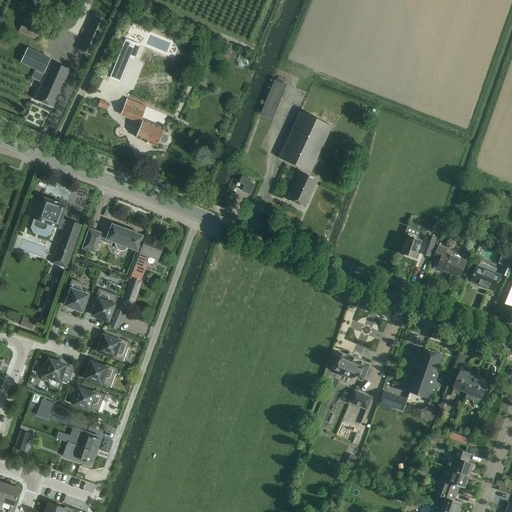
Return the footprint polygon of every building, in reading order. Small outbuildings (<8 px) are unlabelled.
[(87,67),(91,57),(90,56),(97,42),(96,41),(106,21),(95,15),(86,36),(87,37),(80,52),(78,60),(79,64),(80,64),(79,69),(84,71),(86,67),(87,67)] [(23,22),(18,32),(38,42),(43,31),(23,22)] [(44,74),(51,58),(28,48),(21,63),(44,74)] [(224,51),(221,56),(230,60),(233,55),(224,51)] [(239,56),(236,61),(239,63),(238,63),(238,64),(238,65),(238,66),(238,67),(239,67),(239,68),(240,68),(241,68),(242,68),(243,68),(244,67),(244,66),(245,66),(245,65),(248,66),(250,61),(239,56)] [(53,109),(71,70),(52,62),(35,100),(53,109)] [(272,120),(287,84),(275,80),(260,115),(272,120)] [(140,123),(146,107),(128,99),(121,115),(140,123)] [(107,110),(110,104),(100,100),(98,107),(107,110)] [(310,173),(332,127),(300,112),(279,159),(310,173)] [(167,142),(168,139),(167,135),(162,134),(164,129),(143,120),(136,138),(157,147),(159,142),(163,144),(167,142)] [(305,208),(317,181),(299,173),(287,200),(305,208)] [(251,195),(255,184),(251,183),(252,180),(243,176),(240,183),(245,186),(242,192),(251,195)] [(37,222),(35,225),(36,227),(43,230),(46,229),(47,225),(53,228),(59,229),(59,228),(64,229),(52,263),(67,269),(82,226),(67,221),(67,222),(62,220),(67,206),(44,198),(36,221),(37,222)] [(137,251),(142,237),(112,225),(107,239),(101,237),(102,234),(90,230),(83,249),(95,253),(100,241),(111,244),(112,242),(116,243),(116,244),(116,245),(116,246),(116,247),(116,248),(117,249),(118,250),(122,252),(123,252),(124,251),(126,251),(126,250),(127,249),(128,249),(128,248),(137,251)] [(408,234),(401,252),(403,252),(404,255),(405,255),(408,254),(416,257),(422,240),(417,238),(414,237),(414,235),(408,233),(408,234)] [(430,257),(436,238),(428,235),(421,254),(430,257)] [(140,253),(148,256),(158,259),(164,243),(146,237),(140,253)] [(446,248),(448,244),(441,241),(439,245),(433,258),(440,261),(438,267),(460,276),(467,260),(446,251),(448,248),(446,248)] [(144,267),(148,256),(140,253),(130,280),(141,284),(142,281),(146,268),(144,267)] [(507,276),(511,264),(511,257),(507,256),(500,273),(507,276)] [(497,269),(480,262),(478,266),(471,281),(494,291),(501,276),(495,273),(497,269)] [(80,312),(83,311),(90,292),(82,290),(81,283),(72,280),(66,296),(69,297),(66,306),(76,310),(80,312)] [(134,302),(141,284),(130,280),(124,298),(134,302)] [(107,322),(110,320),(119,296),(99,289),(93,305),(96,306),(93,316),(103,319),(103,320),(107,322)] [(115,331),(122,312),(115,310),(108,328),(115,331)] [(32,329),(35,320),(24,316),(20,325),(32,329)] [(113,340),(104,336),(100,346),(98,351),(99,353),(123,362),(130,343),(114,337),(113,340)] [(409,392),(428,398),(431,393),(437,394),(438,388),(432,386),(438,372),(435,371),(442,354),(440,354),(440,351),(437,350),(434,352),(424,348),(409,392)] [(340,350),(332,367),(342,372),(341,375),(351,379),(352,376),(363,380),(370,363),(361,359),(361,358),(349,353),(349,354),(340,350)] [(43,376),(42,380),(49,382),(50,389),(59,392),(62,383),(67,384),(73,369),(66,366),(65,366),(55,362),(56,362),(51,360),(48,361),(43,376)] [(101,366),(91,363),(87,373),(87,372),(85,377),(86,380),(111,389),(118,369),(102,363),(101,366)] [(467,393),(475,375),(465,371),(465,372),(460,370),(453,387),(454,388),(452,392),(458,395),(460,390),(467,393)] [(475,375),(467,393),(465,397),(472,400),(478,403),(480,398),(481,399),(488,382),(484,380),(484,379),(475,375)] [(88,392),(78,389),(75,399),(74,398),(73,403),(74,406),(98,415),(105,395),(89,389),(88,392)] [(367,408),(372,396),(355,389),(350,401),(367,408)] [(402,410),(406,399),(384,391),(380,402),(402,410)] [(447,414),(454,396),(444,393),(438,410),(447,414)] [(47,419),(53,403),(43,399),(37,415),(47,419)] [(20,432),(15,448),(25,451),(30,435),(20,432)] [(433,433),(431,439),(430,440),(441,443),(442,443),(444,437),(433,433)] [(68,443),(81,447),(83,448),(97,453),(101,441),(87,436),(84,443),(70,438),(68,443)] [(68,442),(66,447),(72,449),(69,459),(90,467),(91,464),(92,465),(97,453),(83,448),(81,447),(68,443),(68,442)] [(452,469),(470,475),(472,470),(473,470),(474,469),(474,468),(475,467),(475,466),(475,464),(474,464),(474,463),(468,461),(471,454),(455,448),(452,457),(457,458),(452,469)] [(350,453),(346,463),(353,466),(358,456),(350,453)] [(465,487),(470,475),(452,469),(448,481),(444,479),(442,487),(457,492),(459,485),(465,487)] [(1,503),(3,503),(10,506),(8,511),(13,511),(16,506),(14,506),(20,489),(8,485),(1,503)] [(454,500),(457,492),(442,487),(439,495),(437,498),(443,500),(440,508),(450,511),(458,511),(462,502),(454,500)] [(400,494),(398,500),(412,506),(415,499),(400,494)] [(64,511),(65,511),(64,511),(72,511),(74,510),(65,507),(65,509),(48,503),(44,511),(64,511)]
